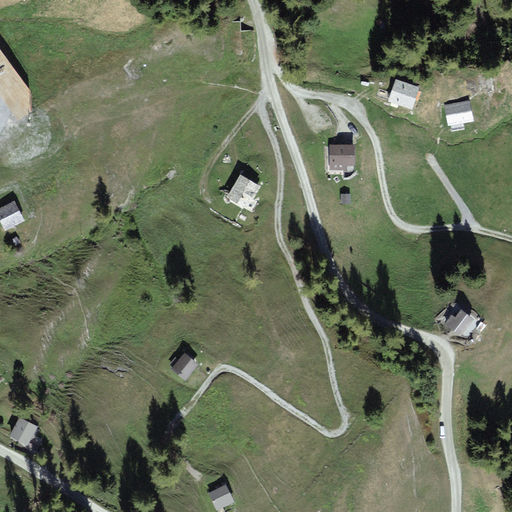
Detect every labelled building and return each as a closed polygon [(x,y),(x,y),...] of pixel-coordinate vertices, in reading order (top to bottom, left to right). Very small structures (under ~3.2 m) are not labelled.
[(0,93),(14,115),(25,114),(19,104),(27,99),(23,93),(21,80),(0,46),(0,93)] [(501,78),(479,78),(479,96),(501,96),(501,78)] [(420,92),(397,84),(390,102),(413,110),(420,92)] [(470,100),(444,105),(448,126),(474,121),(470,100)] [(354,168),(355,149),(331,148),(330,172),(346,173),(346,168),(354,168)] [(259,187),(242,178),(228,200),(250,212),(256,203),(252,200),(259,187)] [(0,210),(0,221),(5,231),(25,221),(16,202),(0,210)] [(473,319),(462,311),(456,319),(452,316),(447,324),(462,335),(473,319)] [(174,366),(186,376),(197,361),(185,352),(174,366)] [(27,442),(36,425),(21,416),(11,433),(27,442)] [(209,492),(216,506),(233,498),(226,484),(209,492)]
